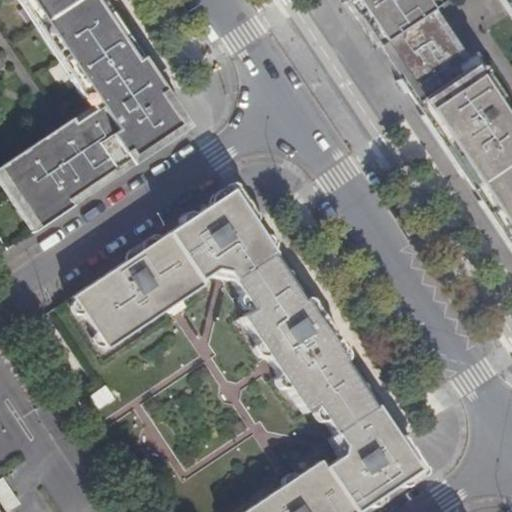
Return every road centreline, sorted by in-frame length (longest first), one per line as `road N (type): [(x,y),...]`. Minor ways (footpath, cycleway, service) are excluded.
road 1 (residential): [(511,438),(287,105)]
road 2 (residential): [(11,285),(287,105)]
road 3 (residential): [(287,105),(218,0)]
